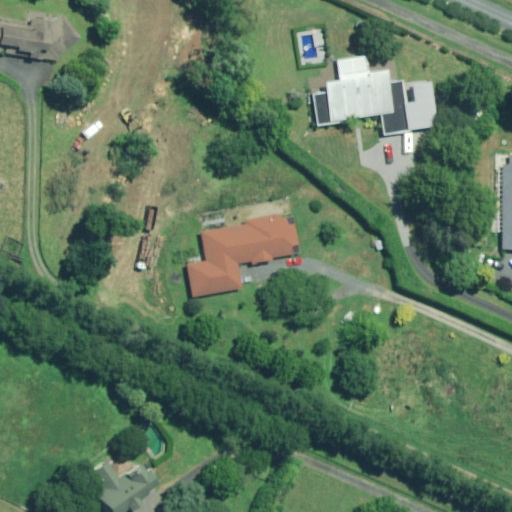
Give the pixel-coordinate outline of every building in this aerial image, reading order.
[(0,53),(9,47),(13,48),(13,52),(25,54),(24,59),(57,63),(58,57),(80,39),(62,16),(52,24),(3,18),(0,19),(0,53)] [(368,73),(365,57),(335,62),(338,79),(322,82),(324,94),(310,96),(315,127),(378,115),(382,136),(434,127),(426,82),(401,86),(400,83),(386,85),(383,70),(368,73)] [(511,166),(501,166),(498,249),(511,250),(511,166)] [(235,265),(249,262),(249,266),(270,262),(269,258),(297,252),(289,216),(279,219),(278,216),(198,233),(204,262),(183,266),(190,299),(240,288),(235,265)] [(131,465),(121,451),(88,474),(99,491),(92,496),(103,511),(128,511),(138,505),(135,501),(156,486),(138,460),(131,465)]
